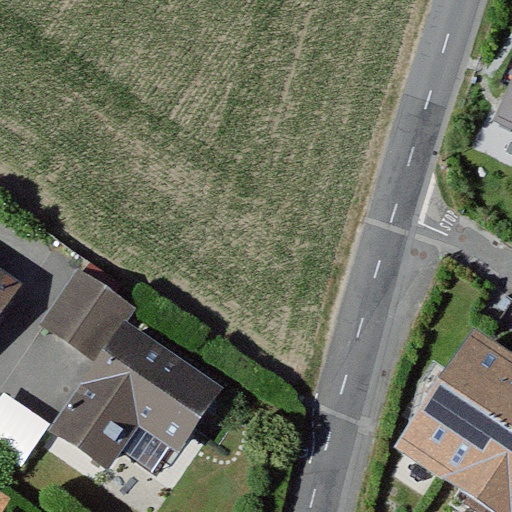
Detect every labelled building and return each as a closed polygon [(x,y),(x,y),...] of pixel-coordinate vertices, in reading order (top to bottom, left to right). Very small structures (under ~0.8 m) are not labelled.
[(511,81),(496,114),(511,121),(511,81)] [(96,356),(136,302),(86,265),(46,319),(96,356)] [(0,316),(21,286),(0,271),(0,316)] [(228,392),(129,319),(47,430),(107,475),(142,427),(180,456),(228,392)] [(511,511),(511,325),(424,461),(502,511),(511,511)]
